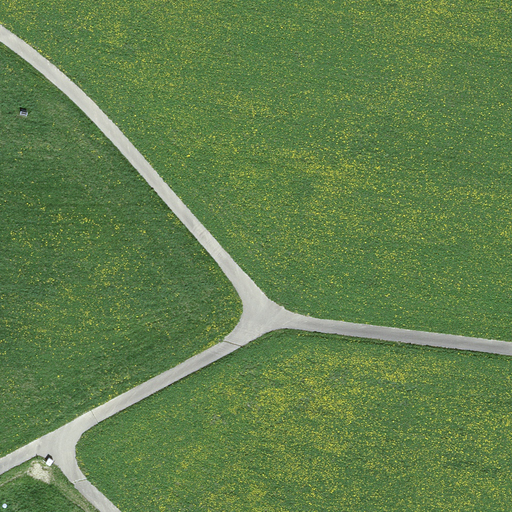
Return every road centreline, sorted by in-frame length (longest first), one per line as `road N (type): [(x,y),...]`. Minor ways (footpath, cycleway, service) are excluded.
road 1 (track): [(511,350),(259,316),(228,264),(108,127),(0,33)]
road 2 (track): [(259,316),(223,349),(0,468)]
